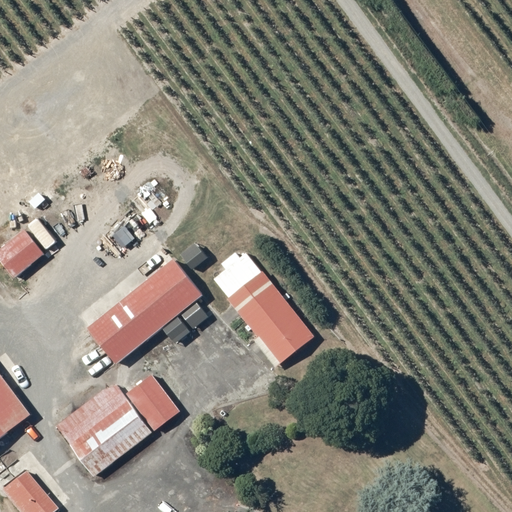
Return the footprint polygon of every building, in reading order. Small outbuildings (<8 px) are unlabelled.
[(220,225),(204,236),(216,254),(232,242),(220,225)] [(46,251),(25,226),(0,245),(0,258),(15,276),(46,251)] [(196,243),(182,255),(196,270),(209,259),(196,243)] [(263,271),(248,251),(242,256),(237,251),(223,262),(227,267),(213,278),(229,298),(259,336),(255,339),(275,365),(313,335),(263,271)] [(202,294),(173,258),(88,327),(117,363),(202,294)] [(180,412),(150,369),(122,388),(121,389),(115,379),(55,421),(92,473),(152,431),(153,431),(180,412)] [(0,436),(31,414),(0,372),(0,436)] [(55,511),(26,475),(2,495),(15,511),(55,511)]
